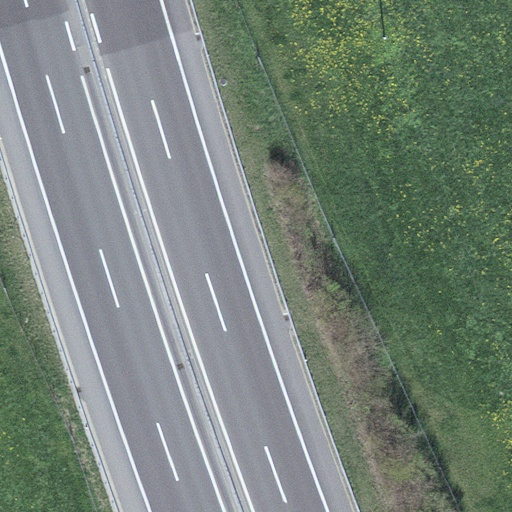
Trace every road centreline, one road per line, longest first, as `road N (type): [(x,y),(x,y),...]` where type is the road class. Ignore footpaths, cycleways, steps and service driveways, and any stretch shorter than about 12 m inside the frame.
road 1 (motorway): [(291,511),(185,212),(122,0)]
road 2 (motorway): [(24,0),(188,511)]
